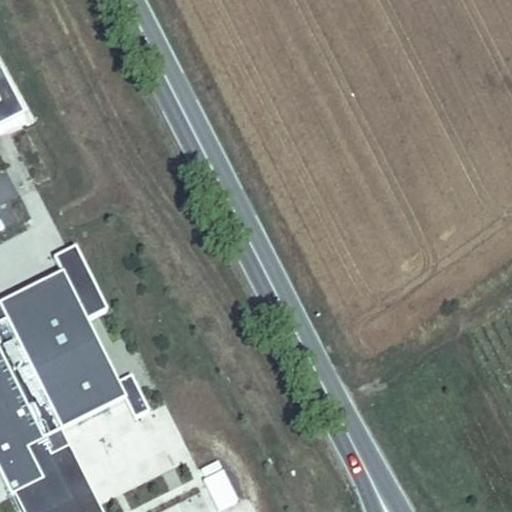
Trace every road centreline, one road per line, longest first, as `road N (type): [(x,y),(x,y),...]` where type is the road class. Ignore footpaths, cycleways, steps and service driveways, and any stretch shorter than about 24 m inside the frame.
road 1 (secondary): [(340,399),(130,0)]
road 2 (track): [(340,399),(511,267)]
road 3 (secondary): [(402,511),(340,399)]
